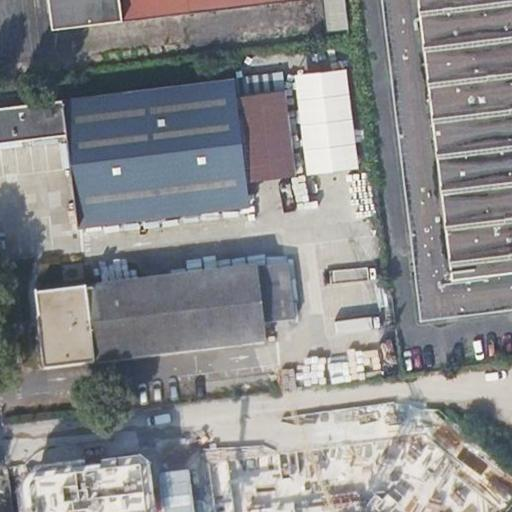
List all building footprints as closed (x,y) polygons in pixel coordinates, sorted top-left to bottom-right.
[(281,0),(50,0),(54,29),(281,0)] [(325,0),(330,37),(358,34),(353,0),(325,0)] [(511,0),(383,0),(420,320),(511,308),(511,0)] [(347,69),(293,76),(307,176),(361,169),(347,69)] [(236,98),(233,79),(0,107),(0,142),(67,135),(78,228),(249,207),(247,195),(258,194),(257,183),(296,177),(283,92),(236,98)] [(288,265),(259,269),(266,327),(296,322),(288,265)] [(48,371),(268,344),(266,327),(259,269),(39,296),(48,371)] [(416,423),(344,511),(467,511),(491,483),(416,423)]
